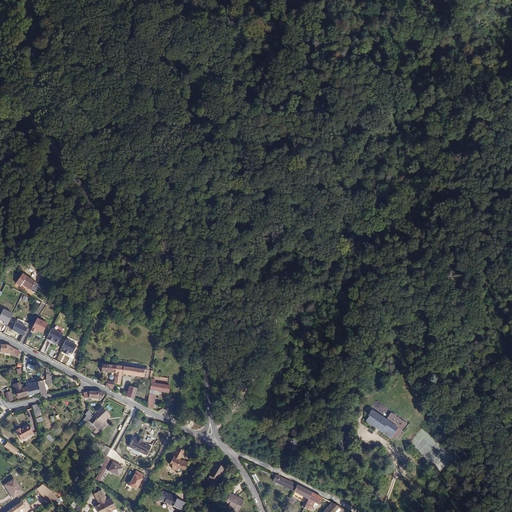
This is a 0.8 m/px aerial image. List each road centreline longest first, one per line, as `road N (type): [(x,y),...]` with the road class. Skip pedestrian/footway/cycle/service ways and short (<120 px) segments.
road 1 (track): [(130,0),(133,15),(79,112),(79,139),(96,157),(122,147),(179,157),(258,307),(254,357),(217,422),(218,441)]
road 2 (tertiary): [(14,0),(22,103),(42,159),(120,276),(193,339),(210,419)]
road 3 (residential): [(358,511),(235,458)]
road 4 (tertiary): [(201,434),(89,382)]
